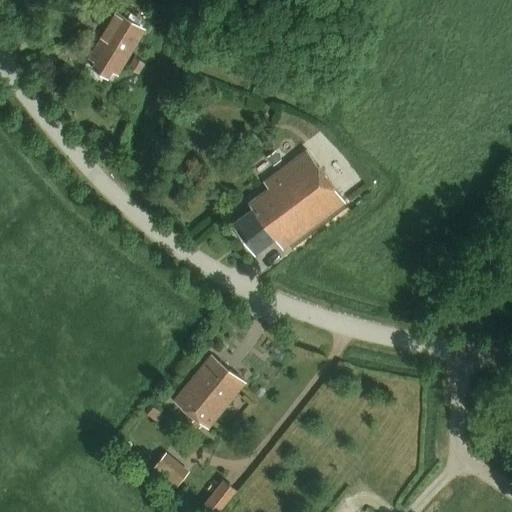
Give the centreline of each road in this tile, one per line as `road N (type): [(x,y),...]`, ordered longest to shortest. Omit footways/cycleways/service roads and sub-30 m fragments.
road 1 (unclassified): [(462,352),(387,340),(218,275),(158,237),(80,164),(0,60)]
road 2 (residential): [(511,493),(456,443),(462,352)]
